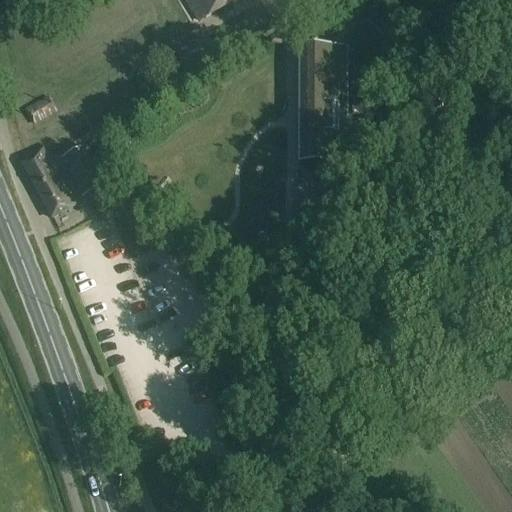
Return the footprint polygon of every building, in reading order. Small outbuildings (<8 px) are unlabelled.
[(185,0),(200,22),(239,0),(185,0)] [(304,135),(304,165),(344,166),(344,146),(342,146),(342,128),(344,128),(344,49),(332,49),(332,56),(324,56),(324,49),(304,49),(304,119),(306,119),(306,135),(304,135)] [(49,103),(27,114),(35,130),(57,120),(49,103)] [(52,219),(75,207),(44,148),(20,160),(52,219)] [(82,198),(102,187),(82,151),(63,161),(82,198)] [(491,456),(488,465),(504,470),(507,461),(491,456)]
